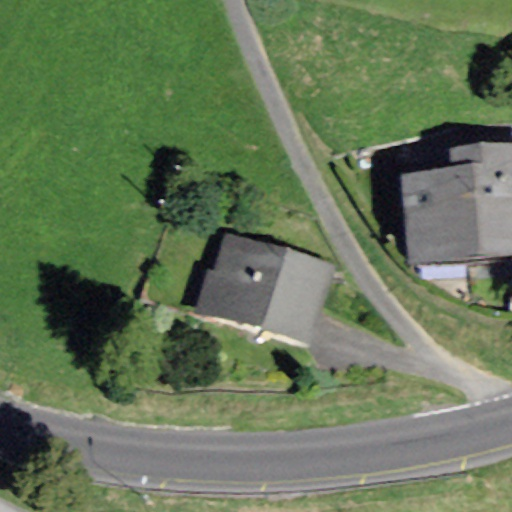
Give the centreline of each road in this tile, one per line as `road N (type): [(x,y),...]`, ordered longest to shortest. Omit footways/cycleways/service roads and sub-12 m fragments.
road 1 (secondary): [(511,426),(275,459),(129,453),(0,423)]
road 2 (residential): [(511,423),(492,396),(392,312),(350,254),(234,0)]
